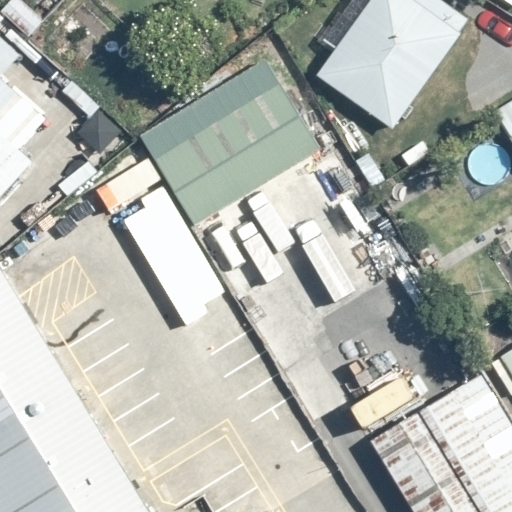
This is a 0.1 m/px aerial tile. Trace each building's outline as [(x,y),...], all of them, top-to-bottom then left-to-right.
[(369,0),(317,75),(393,129),(469,21),(439,0),(369,0)] [(320,149),(264,59),(142,135),(198,225),(320,149)] [(0,198),(35,161),(17,148),(45,119),(0,78),(0,198)] [(123,221),(188,324),(193,331),(212,318),(208,311),(229,298),(164,195),(169,192),(151,164),(146,168),(105,194),(97,199),(115,226),(123,221)] [(120,511),(0,313),(0,511),(120,511)] [(511,317),(466,345),(511,421),(511,317)] [(511,511),(511,452),(455,358),(333,432),(381,511),(511,511)]
